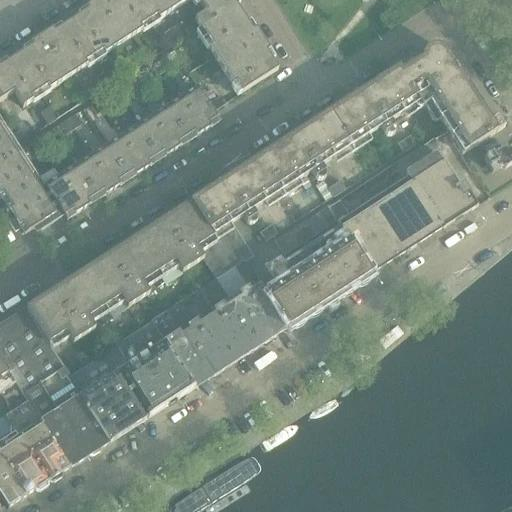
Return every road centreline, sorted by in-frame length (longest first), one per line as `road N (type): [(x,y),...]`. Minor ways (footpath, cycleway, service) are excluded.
road 1 (residential): [(60,511),(511,221)]
road 2 (residential): [(24,285),(321,95)]
road 3 (residential): [(321,95),(443,19),(465,32),(511,99)]
